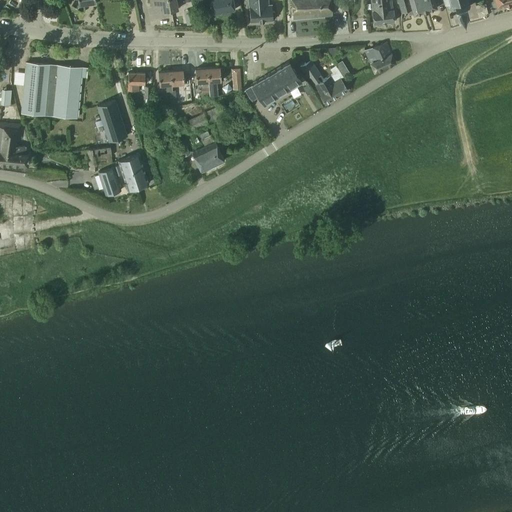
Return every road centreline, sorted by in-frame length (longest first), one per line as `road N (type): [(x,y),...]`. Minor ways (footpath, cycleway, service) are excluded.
road 1 (unclassified): [(443,43),(150,216),(113,216),(0,175)]
road 2 (tertiary): [(443,43),(394,36),(150,42)]
road 3 (track): [(478,198),(460,73),(511,38)]
